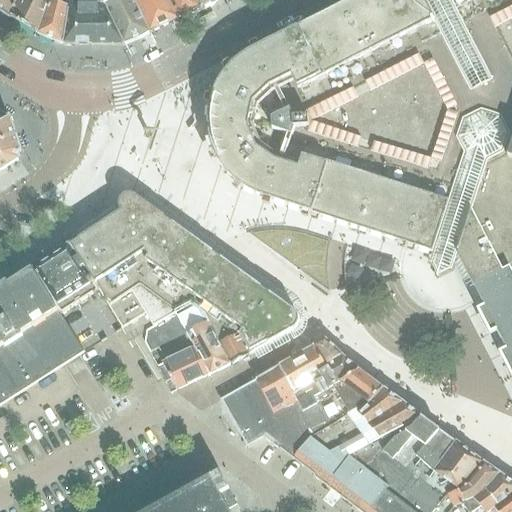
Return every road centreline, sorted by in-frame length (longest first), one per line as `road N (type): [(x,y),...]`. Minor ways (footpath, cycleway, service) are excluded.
road 1 (residential): [(173,410),(114,357),(0,422)]
road 2 (residential): [(0,497),(173,410)]
road 3 (residential): [(0,207),(66,156),(78,93)]
road 4 (residential): [(96,511),(215,446)]
